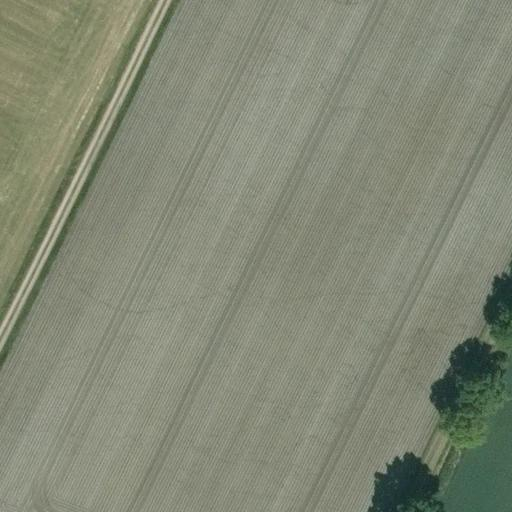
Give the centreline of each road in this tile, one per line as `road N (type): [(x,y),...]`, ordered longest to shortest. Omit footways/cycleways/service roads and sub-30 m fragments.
road 1 (track): [(167,0),(0,342)]
road 2 (track): [(511,298),(408,511)]
